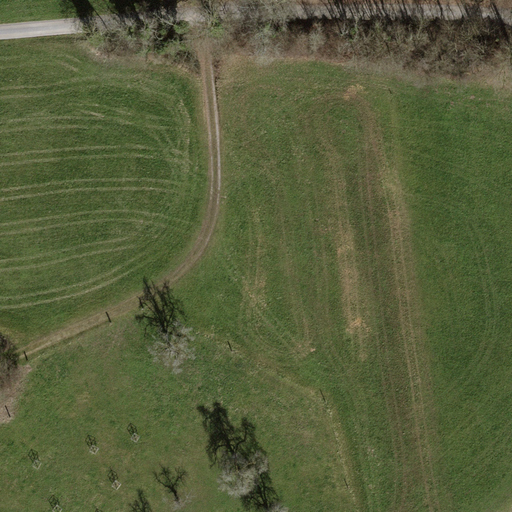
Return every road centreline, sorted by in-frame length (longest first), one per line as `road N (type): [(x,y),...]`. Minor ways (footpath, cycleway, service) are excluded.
road 1 (track): [(0,32),(207,15),(441,11),(511,20)]
road 2 (track): [(207,15),(216,168),(208,232),(173,277),(138,301),(0,363)]
